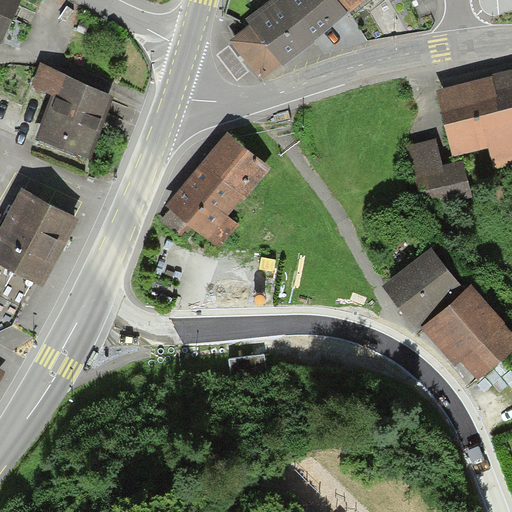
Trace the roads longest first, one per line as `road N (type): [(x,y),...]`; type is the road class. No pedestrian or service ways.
road 1 (residential): [(499,511),(448,397),(374,338),(314,324),(138,330),(84,312)]
road 2 (residential): [(174,96),(233,103),(272,96),(352,66),(463,43)]
road 3 (secondary): [(84,312),(174,96)]
road 4 (secondary): [(0,454),(84,312)]
